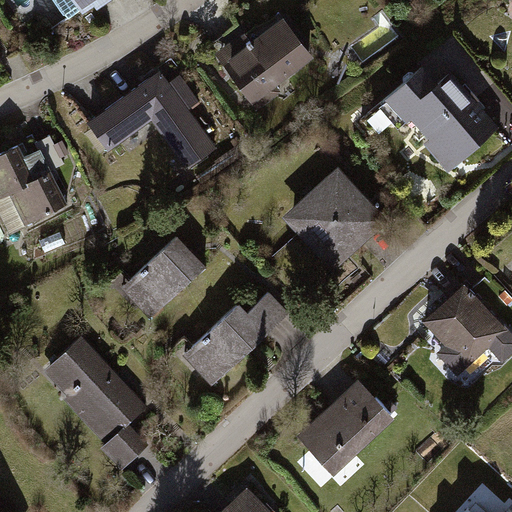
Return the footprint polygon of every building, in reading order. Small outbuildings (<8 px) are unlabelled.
[(55,0),(68,17),(82,7),(83,8),(94,0),(100,0),(102,2),(104,0),(55,0)] [(409,14),(423,0),(400,0),(398,2),(409,14)] [(256,94),(263,102),(278,90),(272,82),(309,54),(282,20),(253,43),(250,39),(224,59),(253,96),(256,94)] [(381,101),(397,119),(411,107),(435,135),(429,140),(450,165),(494,126),(449,74),(436,85),(421,67),(415,73),(413,70),(409,70),(404,75),(403,79),(405,81),(381,101)] [(90,120),(110,147),(152,117),(187,166),(214,146),(186,107),(195,101),(180,79),(170,86),(159,70),(90,120)] [(0,153),(0,196),(11,191),(27,222),(67,202),(51,170),(64,163),(50,135),(35,142),(41,153),(31,158),(29,154),(24,157),(18,144),(0,153)] [(338,174),(293,215),(334,259),(378,219),(338,174)] [(176,235),(130,279),(149,299),(142,305),(151,315),(204,265),(176,235)] [(464,285),(426,319),(445,340),(448,337),(452,341),(440,352),(460,369),(488,343),(503,359),(511,350),(511,333),(504,325),(503,327),(473,294),(475,293),(470,287),(468,289),(464,285)] [(204,372),(213,383),(288,313),(268,292),(246,312),(238,303),(192,346),(211,366),(204,372)] [(80,335),(52,362),(75,387),(66,395),(107,439),(103,443),(124,465),(147,444),(128,423),(146,406),(80,335)] [(359,385),(306,434),(335,464),(391,412),(376,395),(372,399),(359,385)] [(220,511),(268,511),(247,488),(220,511)]
